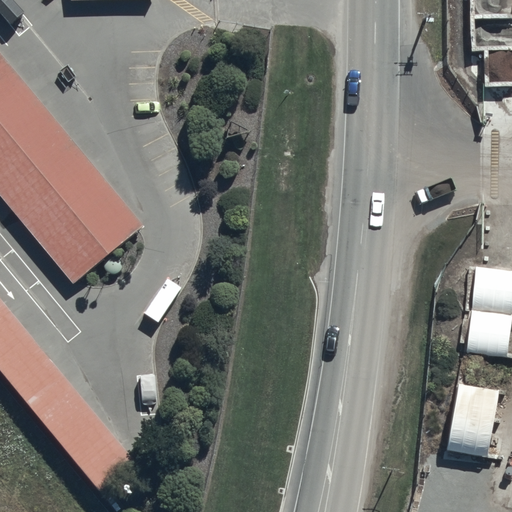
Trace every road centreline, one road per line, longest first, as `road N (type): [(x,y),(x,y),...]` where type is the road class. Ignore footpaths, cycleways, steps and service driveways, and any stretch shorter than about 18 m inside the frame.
road 1 (secondary): [(324,511),(368,177),(374,0)]
road 2 (unknown): [(70,98),(123,144),(153,202),(153,231),(129,283),(97,322),(63,327),(28,312),(0,279)]
road 3 (unknown): [(245,0),(150,11),(70,98)]
road 4 (unknown): [(368,177),(511,181)]
